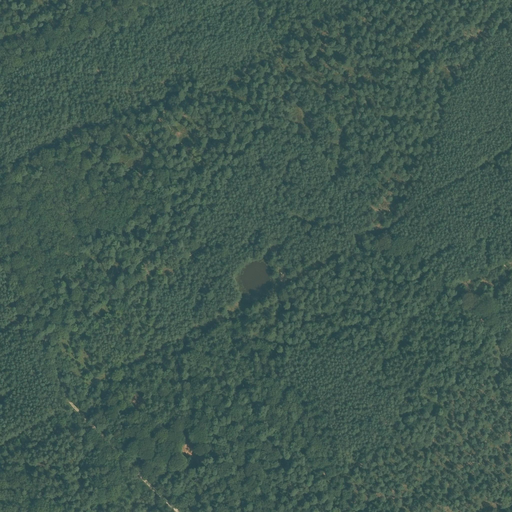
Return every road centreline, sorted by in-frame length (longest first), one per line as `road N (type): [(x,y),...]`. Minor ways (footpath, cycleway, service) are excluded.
road 1 (track): [(71,404),(0,226)]
road 2 (track): [(0,62),(152,0)]
road 3 (track): [(179,511),(71,404)]
